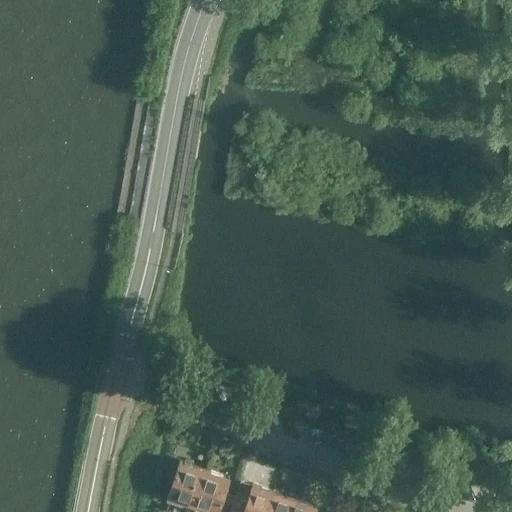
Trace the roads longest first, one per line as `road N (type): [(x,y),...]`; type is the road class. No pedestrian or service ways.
road 1 (tertiary): [(118,372),(181,75),(206,0)]
road 2 (residential): [(467,511),(118,372)]
road 3 (tertiary): [(118,372),(89,511)]
